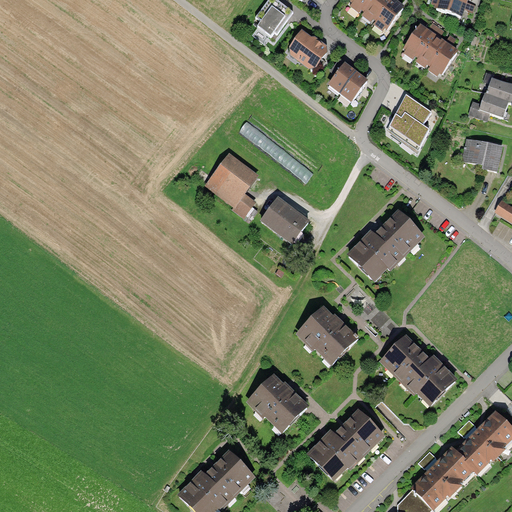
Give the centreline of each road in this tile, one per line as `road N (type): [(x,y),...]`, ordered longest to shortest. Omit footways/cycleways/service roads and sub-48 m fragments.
road 1 (residential): [(177,0),(363,142)]
road 2 (residential): [(352,511),(511,355)]
road 3 (residential): [(511,262),(363,142)]
road 4 (residential): [(333,0),(329,28),(385,79),(363,142)]
